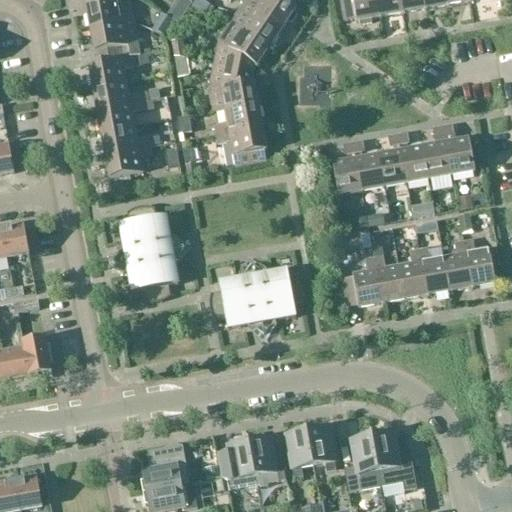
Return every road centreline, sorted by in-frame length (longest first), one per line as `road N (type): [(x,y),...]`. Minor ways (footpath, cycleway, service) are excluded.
road 1 (residential): [(470,511),(447,430),(403,389),(339,377),(104,413)]
road 2 (residential): [(104,413),(60,198)]
road 3 (residential): [(60,198),(31,21)]
